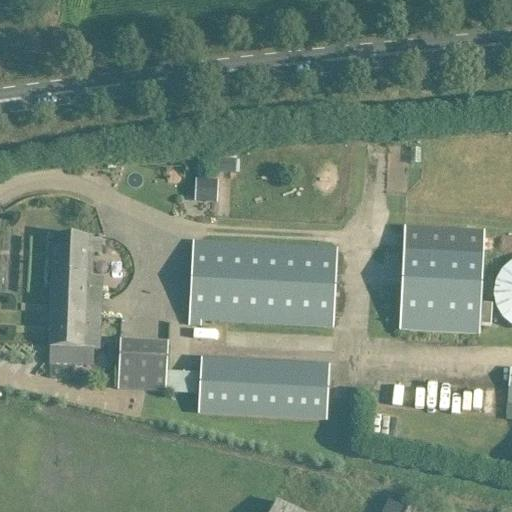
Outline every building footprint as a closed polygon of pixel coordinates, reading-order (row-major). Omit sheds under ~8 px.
[(197,182),(197,202),(215,203),(216,183),(197,182)] [(405,253),(402,332),(479,336),(483,256),(484,236),(484,233),(407,229),(405,253)] [(102,238),(54,236),(49,365),(71,366),(72,350),(100,351),(103,277),(92,277),(93,254),(101,254),(102,238)] [(331,331),(335,253),(195,245),(191,323),(331,331)] [(511,263),(503,272),(496,283),(493,297),(496,309),(502,320),(511,328),(511,263)] [(199,415),(327,421),(330,368),(202,360),(201,376),(167,374),(168,344),(120,342),(118,391),(200,395),(199,415)] [(296,511),(277,503),(272,511),(296,511)]
